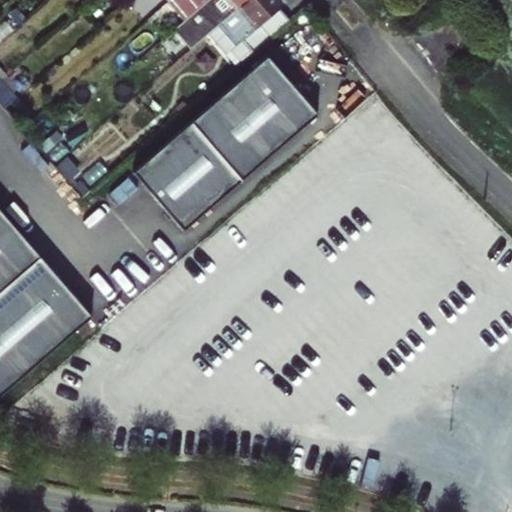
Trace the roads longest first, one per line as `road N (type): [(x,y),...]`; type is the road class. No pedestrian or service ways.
road 1 (unknown): [(389,64),(192,237),(123,260),(78,244),(12,170)]
road 2 (residential): [(337,0),(444,129),(511,194)]
